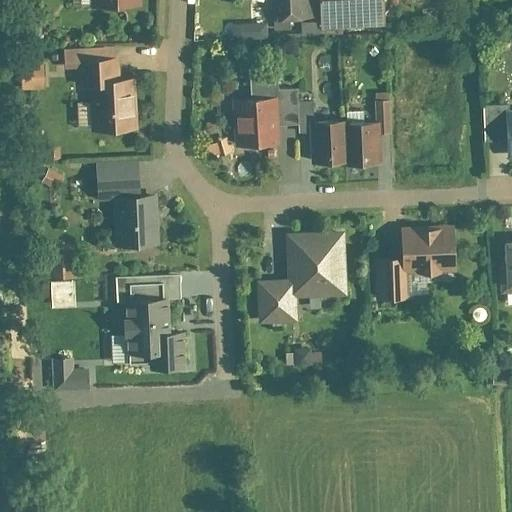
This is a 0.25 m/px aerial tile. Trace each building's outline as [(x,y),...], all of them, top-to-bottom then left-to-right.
[(272,0),(273,18),(319,16),(318,0),(272,0)] [(383,0),(318,0),(319,16),(320,31),(385,28),(383,0)] [(233,39),(266,37),(265,23),(232,25),(233,39)] [(92,78),(122,77),(121,56),(76,57),(77,84),(92,84),(92,78)] [(26,88),(46,88),(45,60),(25,60),(26,88)] [(252,96),(279,95),(279,87),(278,69),(251,69),(252,96)] [(93,128),(140,127),(139,77),(122,77),(92,78),(92,84),(93,128)] [(279,95),(280,122),(300,122),(299,100),(299,87),(279,87),(279,95)] [(236,96),(237,145),(280,144),(280,122),(279,95),(252,96),(236,96)] [(381,122),(381,132),(393,132),(392,98),(380,98),(381,122)] [(313,99),(299,100),(300,122),(300,129),(314,128),(314,119),(313,99)] [(487,139),(511,138),(510,109),(510,102),(486,103),(487,139)] [(346,118),(314,119),(314,128),(315,160),(347,159),(346,123),(346,118)] [(381,122),(346,123),(347,159),(347,165),(382,164),(381,132),(381,122)] [(210,158),(229,150),(224,138),(205,146),(210,158)] [(47,157),(62,157),(62,146),(46,146),(47,157)] [(115,197),(142,196),(141,159),(96,160),(97,198),(115,197)] [(40,182),(55,190),(62,177),(47,169),(40,182)] [(116,244),(162,243),(161,196),(142,196),(115,197),(116,244)] [(456,270),(455,222),(403,224),(404,256),(404,271),(411,271),(456,270)] [(347,293),(346,228),(287,230),(289,277),(289,295),(298,295),(347,293)] [(70,265),(70,254),(50,254),(49,277),(82,278),(82,265),(70,265)] [(404,271),(404,256),(377,256),(378,299),(411,299),(411,271),(404,271)] [(289,295),(289,277),(259,278),(260,321),(298,320),(298,295),(289,295)] [(71,280),(48,281),(49,308),(73,307),(71,280)] [(163,298),(124,300),(126,350),(150,349),(151,367),(181,366),(179,332),(165,332),(163,298)] [(49,358),(50,391),(87,389),(86,369),(72,369),(71,357),(49,358)]
